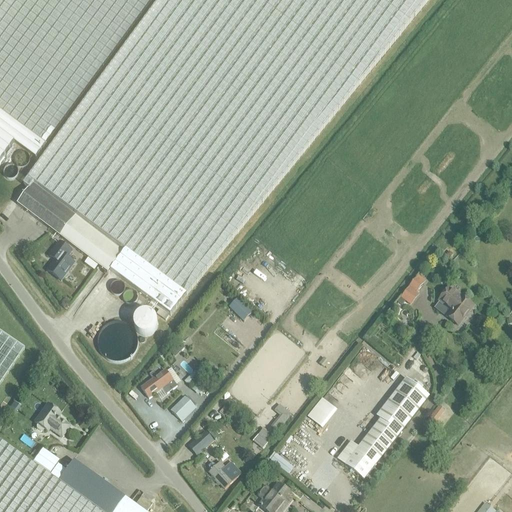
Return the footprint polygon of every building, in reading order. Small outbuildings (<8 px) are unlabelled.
[(0,0),(0,132),(14,142),(35,158),(152,0),(0,0)] [(17,206),(88,259),(98,267),(100,268),(107,274),(108,275),(110,272),(118,278),(141,295),(149,300),(170,316),(428,0),(160,0),(24,186),(29,190),(17,206)] [(0,161),(14,142),(0,132),(0,161)] [(47,272),(61,282),(64,278),(66,278),(69,275),(68,273),(74,265),(67,259),(72,253),(59,244),(49,257),(55,262),(47,272)] [(88,259),(85,264),(94,272),(98,267),(88,259)] [(419,276),(397,303),(402,307),(405,302),(411,307),(419,296),(416,294),(426,282),(419,276)] [(238,286),(233,292),(250,304),(255,297),(238,286)] [(470,316),(469,314),(468,314),(473,307),(461,297),(460,298),(449,289),(439,302),(450,311),(446,317),(458,327),(465,318),(466,319),(467,319),(470,316)] [(238,299),(229,308),(237,316),(246,306),(238,299)] [(160,311),(157,316),(166,322),(169,317),(160,311)] [(97,355),(100,361),(105,365),(112,368),(119,368),(127,366),(132,361),(136,354),(137,347),(135,340),(131,334),(126,329),(118,327),(111,328),(107,329),(101,333),(97,339),(95,348),(97,355)] [(0,384),(23,350),(0,334),(0,384)] [(180,343),(176,347),(181,352),(185,348),(180,343)] [(153,381),(141,390),(144,394),(143,394),(147,400),(148,399),(149,401),(163,390),(167,395),(177,388),(175,387),(181,383),(171,370),(166,374),(165,372),(157,378),(153,381)] [(195,372),(189,378),(193,383),(199,377),(195,372)] [(380,421),(370,434),(359,449),(351,443),(337,461),(345,466),(364,481),(389,449),(430,398),(406,380),(376,418),(380,421)] [(199,383),(193,390),(199,395),(205,389),(199,383)] [(184,398),(170,412),(182,424),(196,410),(184,398)] [(322,401),(308,420),(322,431),(337,412),(322,401)] [(47,406),(34,424),(37,426),(36,428),(36,430),(40,433),(42,433),(44,431),(47,433),(49,430),(61,439),(69,428),(57,419),(60,415),(47,406)] [(438,407),(427,421),(434,426),(445,412),(438,407)] [(264,430),(258,436),(268,444),(288,421),(281,415),(267,432),(264,430)] [(206,434),(189,448),(197,457),(213,443),(212,441),(206,434)] [(0,511),(142,511),(73,462),(65,472),(56,466),(58,463),(42,451),(32,464),(0,441),(0,511)] [(289,474),(294,469),(276,454),(272,459),(289,474)] [(225,491),(234,483),(241,476),(231,465),(225,470),(220,464),(216,468),(214,466),(212,465),(209,468),(210,470),(211,472),(209,474),(225,491)] [(278,487),(272,495),(265,490),(264,490),(260,495),(260,497),(265,500),(259,508),(264,511),(277,511),(284,505),(286,506),(292,498),(278,487)] [(141,498),(136,505),(144,511),(147,511),(151,506),(141,498)]
